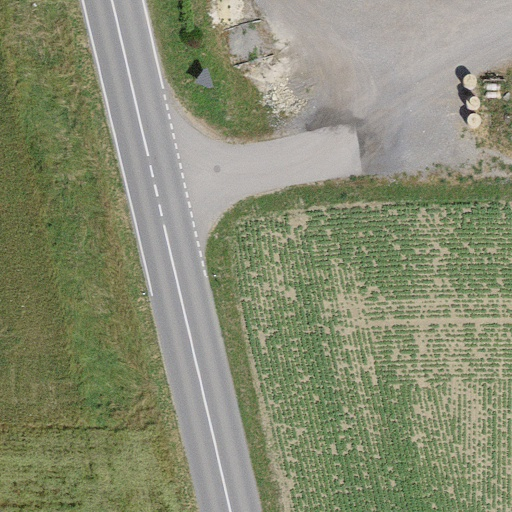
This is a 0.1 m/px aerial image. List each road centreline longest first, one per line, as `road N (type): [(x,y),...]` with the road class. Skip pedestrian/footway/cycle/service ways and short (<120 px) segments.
road 1 (secondary): [(119,0),(245,511)]
road 2 (unknown): [(169,200),(326,159),(428,87),(511,47)]
